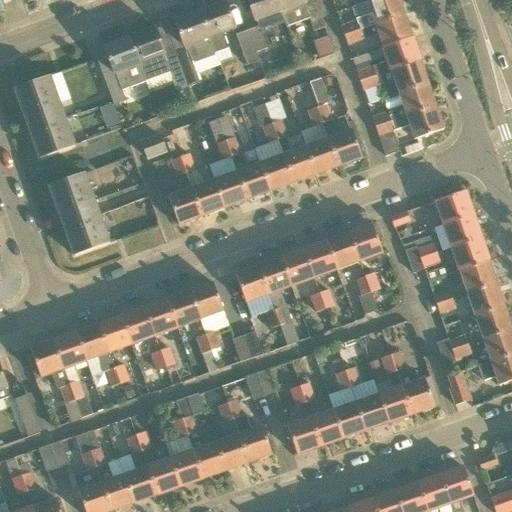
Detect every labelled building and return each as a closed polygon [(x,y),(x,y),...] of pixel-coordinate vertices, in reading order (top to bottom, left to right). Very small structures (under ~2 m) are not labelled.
[(285,24),(276,0),(247,0),(255,22),(257,22),(259,27),(247,31),(256,53),(267,49),(261,33),(285,24)] [(325,28),(318,5),(307,9),(305,4),(306,3),(305,0),(276,0),(285,24),(287,28),(309,20),(313,32),(325,28)] [(404,15),(398,0),(374,0),(368,2),(352,7),(356,20),(357,22),(341,27),(344,36),(404,15)] [(225,2),(200,11),(216,54),(228,50),(222,34),(236,29),(225,2)] [(174,21),(175,23),(185,48),(186,48),(188,53),(177,57),(188,88),(200,84),(192,63),(216,54),(200,11),(174,21)] [(379,35),(383,48),(412,38),(404,15),(344,36),(347,45),(363,40),(379,35)] [(155,28),(129,37),(146,83),(170,74),(177,92),(188,88),(177,57),(166,61),(164,56),(165,56),(155,28)] [(247,31),(236,35),(247,65),(259,61),(256,53),(247,31)] [(326,36),(314,40),(320,57),(332,52),(326,36)] [(121,93),(146,83),(129,37),(104,47),(110,63),(100,67),(114,106),(124,102),(121,93)] [(412,38),(383,48),(388,63),(357,73),(360,82),(420,62),(412,38)] [(428,84),(420,62),(360,82),(363,91),(394,80),(399,94),(428,84)] [(56,95),(50,77),(14,89),(21,108),(56,95)] [(321,79),(310,83),(319,107),(327,104),(330,103),(321,79)] [(372,119),(375,128),(391,122),(407,117),(436,107),(428,84),(399,94),(404,108),(372,119)] [(32,123),(63,113),(56,95),(21,108),(24,115),(29,113),(32,123)] [(333,120),(327,104),(319,107),(317,108),(323,124),(328,139),(330,138),(340,167),(362,159),(351,130),(337,136),(332,121),(333,120)] [(278,140),(272,124),(265,105),(253,109),(260,129),(263,128),(269,143),(278,140)] [(436,107),(407,117),(410,126),(415,140),(420,138),(424,149),(435,145),(432,135),(444,130),(436,107)] [(313,127),(323,124),(317,108),(307,111),(313,127)] [(33,142),(69,130),(63,113),(32,123),(35,132),(30,134),(33,142)] [(281,121),(272,124),(278,140),(287,137),(281,121)] [(385,157),(399,152),(400,152),(401,152),(394,132),(391,122),(375,128),(385,157)] [(69,130),(33,142),(40,160),(75,147),(69,130)] [(147,159),(163,153),(166,152),(160,137),(141,144),(147,159)] [(226,141),(231,157),(237,172),(247,201),(271,193),(260,164),(246,169),(241,154),(240,154),(235,138),(226,141)] [(317,176),(340,167),(330,138),(328,139),(306,147),(317,176)] [(231,157),(226,141),(217,145),(222,160),(231,157)] [(306,147),(283,155),(294,184),(317,176),(306,147)] [(179,158),(185,174),(194,171),(188,155),(179,158)] [(271,193),(294,184),(283,155),(260,164),(271,193)] [(185,174),(179,158),(170,162),(176,177),(185,174)] [(237,172),(214,181),(224,209),(247,201),(237,172)] [(55,204),(91,191),(84,174),(49,186),(55,204)] [(214,181),(190,189),(201,218),(224,209),(214,181)] [(179,226),(201,218),(190,189),(168,197),(179,226)] [(67,219),(97,209),(91,191),(55,204),(58,212),(64,210),(67,219)] [(444,225),(473,215),(465,192),(436,202),(444,225)] [(425,223),(436,219),(429,203),(418,207),(425,223)] [(68,238),(103,226),(97,209),(67,219),(70,229),(65,231),(68,238)] [(410,222),(407,214),(407,213),(391,219),(394,228),(410,222)] [(473,215),(444,225),(434,229),(442,251),(481,238),(473,215)] [(349,234),(359,262),(382,254),(372,225),(349,234)] [(74,257),(110,244),(103,226),(68,238),(74,257)] [(326,242),(336,271),(359,262),(349,234),(326,242)] [(481,238),(442,251),(442,252),(452,249),(459,271),(488,261),(481,238)] [(336,271),(326,242),(304,250),(314,279),(336,271)] [(420,259),(436,253),(433,244),(417,250),(420,259)] [(423,268),(420,259),(417,250),(416,248),(405,251),(409,263),(413,274),(424,270),(423,268)] [(281,259),(291,287),(314,279),(304,250),(281,259)] [(423,268),(439,262),(436,253),(420,259),(423,268)] [(281,259),(258,267),(269,296),(274,311),(280,326),(287,347),(299,343),(280,291),(291,287),(281,259)] [(488,261),(459,271),(467,295),(496,285),(488,261)] [(246,304),(269,296),(258,267),(235,275),(246,304)] [(428,282),(447,276),(444,268),(426,274),(428,282)] [(365,278),(371,293),(380,290),(374,274),(365,278)] [(358,298),(365,315),(377,311),(371,293),(365,278),(356,281),(362,297),(358,298)] [(200,321),(223,312),(213,283),(190,292),(200,321)] [(467,295),(475,317),(504,307),(496,285),(467,295)] [(320,294),(325,310),(334,307),(328,291),(320,294)] [(449,291),(433,296),(436,305),(452,300),(449,291)] [(178,329),(200,321),(190,292),(167,300),(178,329)] [(316,313),(325,310),(320,294),(311,297),(316,313)] [(155,337),(178,329),(167,300),(145,308),(155,337)] [(452,300),(436,305),(439,314),(455,309),(452,300)] [(511,330),(504,307),(475,317),(483,340),(511,330)] [(132,345),(155,337),(145,308),(122,317),(132,345)] [(271,330),(280,326),(274,311),(265,314),(271,330)] [(122,317),(99,325),(109,354),(132,345),(122,317)] [(115,369),(109,354),(99,325),(76,333),(86,362),(97,358),(103,373),(106,372),(112,388),(120,385),(115,369)] [(511,355),(511,330),(483,340),(491,362),(511,355)] [(211,351),(220,348),(214,332),(206,336),(211,351)] [(54,341),(64,370),(73,367),(86,362),(76,333),(54,341)] [(256,333),(244,336),(252,359),(263,355),(256,333)] [(206,336),(197,339),(209,374),(218,370),(211,351),(206,336)] [(252,359),(244,336),(233,340),(240,363),(252,359)] [(452,351),(468,345),(465,336),(449,342),(452,351)] [(455,360),(452,351),(449,342),(448,340),(437,344),(440,354),(441,355),(444,366),(456,362),(455,360)] [(66,404),(65,405),(71,423),(81,419),(75,401),(69,386),(64,370),(54,341),(30,350),(41,379),(52,374),(58,390),(61,389),(66,404)] [(455,360),(471,354),(468,345),(452,351),(455,360)] [(161,352),(166,368),(175,365),(170,349),(161,352)] [(157,371),(166,368),(161,352),(152,355),(157,371)] [(409,367),(405,369),(399,353),(390,356),(396,372),(401,387),(411,416),(434,408),(424,379),(414,383),(409,367)] [(483,381),(496,377),(499,386),(511,381),(511,355),(491,362),(478,366),(483,381)] [(387,375),(396,372),(390,356),(381,359),(387,375)] [(115,369),(120,385),(129,381),(124,365),(115,369)] [(0,400),(10,397),(0,369),(0,400)] [(345,372),(351,388),(360,385),(354,369),(345,372)] [(276,393),(268,370),(257,374),(264,397),(276,393)] [(351,388),(345,372),(336,375),(342,391),(351,388)] [(455,406),(470,401),(471,401),(461,373),(448,377),(452,389),(449,390),(455,406)] [(253,401),(264,397),(257,374),(245,378),(253,401)] [(69,386),(75,401),(81,419),(93,415),(87,397),(84,398),(79,382),(69,386)] [(300,388),(305,403),(314,400),(309,384),(300,388)] [(388,424),(411,416),(401,387),(379,395),(388,424)] [(296,407),(305,403),(300,388),(291,391),(296,407)] [(366,432),(388,424),(379,395),(356,403),(366,432)] [(15,400),(28,438),(40,434),(27,396),(15,400)] [(182,420),(187,436),(196,433),(191,417),(193,416),(187,398),(176,402),(182,420)] [(246,415),(242,417),(236,401),(227,404),(248,464),(272,456),(262,427),(251,431),(246,415)] [(343,440),(366,432),(356,403),(333,411),(343,440)] [(221,424),(226,439),(215,443),(226,472),(248,464),(227,404),(218,407),(224,423),(221,424)] [(320,447),(343,440),(333,411),(310,419),(320,447)] [(297,456),(320,447),(310,419),(287,427),(297,456)] [(178,439),(187,436),(182,420),(173,423),(178,439)] [(108,464),(105,465),(99,449),(100,449),(93,431),(84,435),(96,468),(101,483),(111,511),(134,504),(124,475),(113,479),(108,464)] [(187,436),(193,451),(203,480),(226,472),(215,443),(204,447),(198,432),(196,433),(187,436)] [(136,436),(142,452),(151,449),(145,433),(136,436)] [(87,471),(96,468),(84,435),(76,437),(75,437),(81,456),(87,471)] [(130,456),(135,471),(124,475),(134,504),(157,496),(147,467),(142,452),(136,436),(127,439),(133,455),(130,456)] [(69,465),(61,442),(50,446),(58,469),(69,465)] [(46,473),(58,469),(50,446),(38,450),(46,473)] [(203,480),(193,451),(170,459),(180,488),(203,480)] [(111,471),(132,466),(129,456),(108,461),(111,471)] [(478,462),(481,471),(496,465),(493,457),(478,462)] [(157,496),(180,488),(170,459),(147,467),(157,496)] [(440,476),(450,505),(459,501),(473,496),(463,468),(440,476)] [(22,476),(27,492),(36,489),(30,473),(22,476)] [(18,496),(27,492),(22,476),(13,480),(18,496)] [(427,511),(429,511),(450,505),(440,476),(417,484),(427,511)] [(85,511),(111,511),(101,483),(78,491),(85,511)] [(395,492),(401,511),(427,511),(417,484),(395,492)] [(511,491),(491,499),(494,508),(511,501),(511,491)] [(376,511),(401,511),(395,492),(372,500),(376,511)] [(32,508),(34,511),(60,511),(56,499),(32,508)] [(349,508),(350,511),(376,511),(372,500),(349,508)] [(511,501),(494,508),(495,511),(509,511),(511,511),(511,501)]
